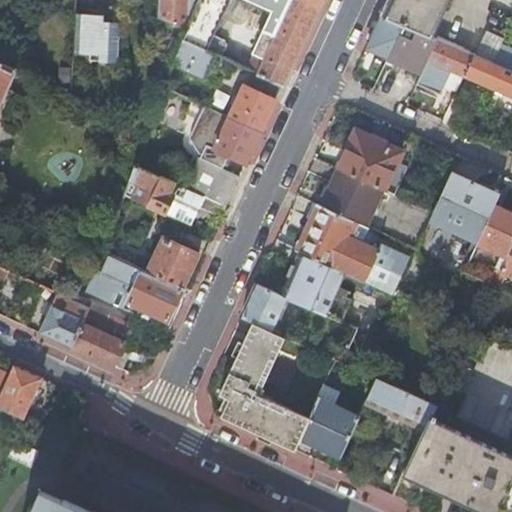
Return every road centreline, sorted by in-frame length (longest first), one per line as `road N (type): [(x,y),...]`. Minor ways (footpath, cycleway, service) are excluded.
road 1 (residential): [(319,78),(162,418)]
road 2 (residential): [(162,418),(353,511)]
road 3 (residential): [(511,165),(319,78)]
road 4 (residential): [(0,341),(162,418)]
